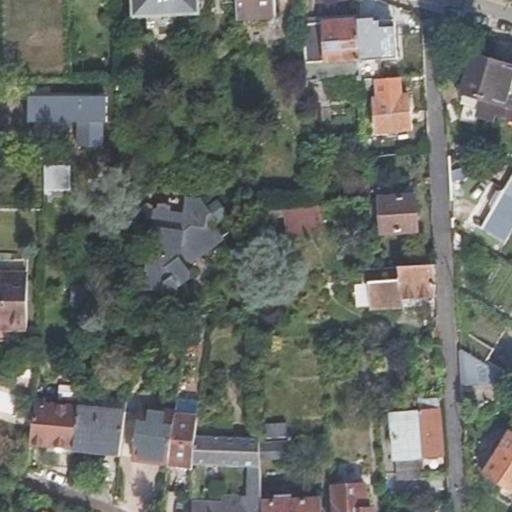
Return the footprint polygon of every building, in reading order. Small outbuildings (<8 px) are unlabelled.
[(194,0),(132,0),(133,17),(195,12),(194,0)] [(233,0),(234,17),(274,15),(273,0),(233,0)] [(359,58),(360,60),(398,57),(396,29),(381,30),(381,24),(372,24),(371,18),(357,19),(359,58)] [(324,21),(300,22),(304,77),(311,76),(311,81),(361,79),(360,72),(360,60),(359,58),(357,19),(324,21)] [(511,116),(511,67),(473,56),(461,94),(497,104),(495,112),(511,116)] [(33,69),(16,69),(17,81),(33,81),(33,69)] [(379,106),(377,107),(378,120),(383,119),(383,125),(411,123),(409,87),(378,89),(379,106)] [(362,101),(366,147),(384,146),(384,135),(377,135),(376,127),(372,127),(370,101),(362,101)] [(100,103),(26,102),(25,128),(73,129),(72,153),(97,154),(97,130),(99,130),(100,103)] [(71,166),(44,166),(44,189),(71,189),(71,166)] [(511,173),(477,228),(500,242),(511,222),(511,173)] [(154,191),(154,194),(151,196),(150,196),(149,192),(146,189),(142,192),(139,202),(151,205),(146,235),(147,235),(148,236),(143,255),(145,255),(143,272),(159,274),(158,277),(166,285),(175,278),(176,269),(189,259),(182,250),(222,220),(212,208),(222,200),(210,185),(200,192),(195,185),(180,184),(179,199),(166,198),(167,193),(161,190),(154,191)] [(414,189),(377,190),(378,224),(416,221),(414,189)] [(310,196),(283,195),(283,206),(311,206),(310,196)] [(431,259),(397,261),(399,279),(370,280),(372,307),(422,304),(422,295),(433,295),(431,259)] [(0,332),(20,333),(20,278),(0,277),(0,332)] [(74,297),(62,297),(61,315),(74,315),(74,297)] [(20,333),(0,332),(0,341),(20,341),(20,333)] [(75,385),(59,385),(59,397),(75,397),(75,385)] [(0,416),(4,417),(12,392),(0,387),(0,416)] [(70,409),(31,405),(27,446),(67,451),(70,410),(70,409)] [(438,406),(422,407),(425,454),(439,453),(438,406)] [(425,454),(422,407),(409,408),(410,430),(399,431),(400,456),(425,454)] [(129,457),(163,462),(170,412),(136,408),(129,457)] [(70,410),(67,451),(67,452),(114,458),(118,416),(70,410)] [(170,412),(163,462),(189,466),(189,463),(192,436),(194,415),(170,412)] [(282,421),(263,423),(264,438),(283,436),(282,421)] [(511,426),(510,430),(484,472),(511,488),(511,426)] [(255,455),(254,440),(192,436),(189,463),(239,466),(237,497),(218,496),(217,502),(192,501),(190,511),(251,511),(252,505),(257,505),(257,503),(255,455)] [(318,474),(305,476),(305,485),(318,483),(318,474)] [(22,489),(0,480),(0,491),(19,499),(22,489)] [(326,486),(326,511),(368,511),(368,507),(363,507),(361,483),(326,486)] [(257,503),(257,505),(257,511),(314,511),(314,500),(257,503)]
